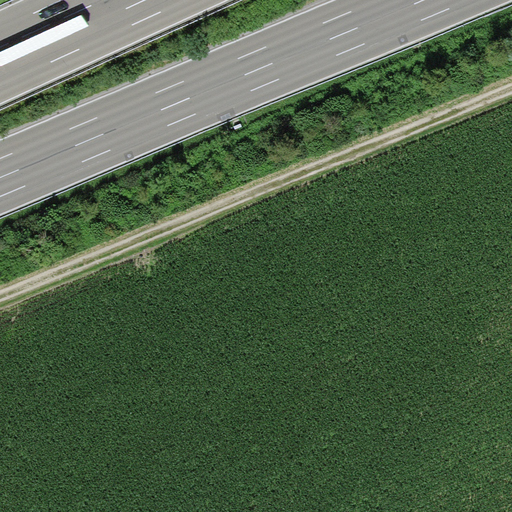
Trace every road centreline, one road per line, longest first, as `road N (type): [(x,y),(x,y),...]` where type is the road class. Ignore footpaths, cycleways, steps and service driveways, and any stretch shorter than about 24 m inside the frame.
road 1 (track): [(511,104),(0,310)]
road 2 (motorway): [(0,176),(419,0)]
road 3 (motorway): [(122,0),(0,55)]
